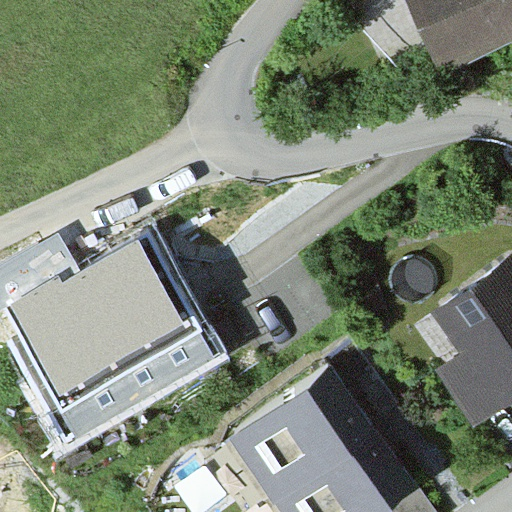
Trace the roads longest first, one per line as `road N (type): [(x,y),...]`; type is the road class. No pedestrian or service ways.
road 1 (residential): [(236,130),(252,143),(299,148),(474,115),(511,116)]
road 2 (residential): [(236,130),(0,232)]
road 3 (residential): [(283,0),(229,71),(225,98),(236,130)]
